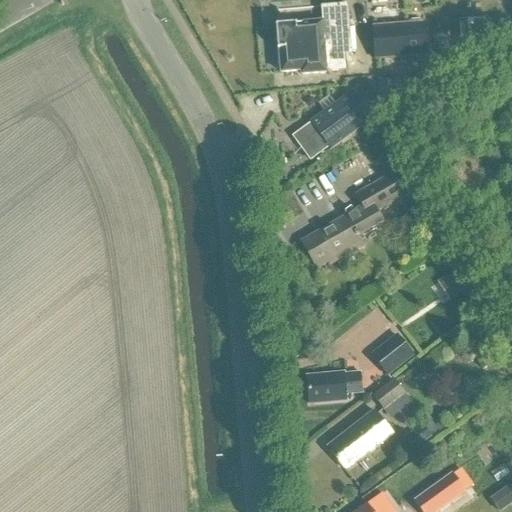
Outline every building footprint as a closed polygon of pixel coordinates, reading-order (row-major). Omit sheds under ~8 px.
[(347,5),(321,7),(288,10),(288,16),(277,17),(278,27),(276,27),(278,51),(279,51),(281,74),(301,72),(302,76),(326,74),(326,73),(345,71),(344,52),(351,52),(347,5)] [(424,23),(372,28),(375,62),(427,58),(424,23)] [(328,149),(331,153),(385,113),(364,84),(335,106),(324,113),(310,124),(311,126),(292,139),(309,163),(328,149)] [(357,239),(375,229),(383,225),(376,214),(404,198),(390,176),(355,197),(361,208),(300,243),(317,271),(329,263),(331,267),(363,249),(357,239)] [(377,366),(388,380),(404,366),(414,359),(397,336),(370,357),(377,366)] [(344,376),(307,379),(309,407),(347,403),(347,402),(351,402),(350,396),(362,395),(360,375),(344,377),(344,376)] [(384,414),(405,397),(393,381),(372,398),(384,414)] [(322,450),(369,414),(361,403),(314,440),(322,450)] [(392,436),(373,412),(327,449),(346,473),(392,436)] [(438,434),(430,423),(405,441),(413,453),(438,434)] [(452,475),(413,503),(419,511),(440,511),(465,494),(452,475)] [(508,488),(490,501),(497,511),(502,511),(511,505),(511,486),(509,489),(508,488)]
